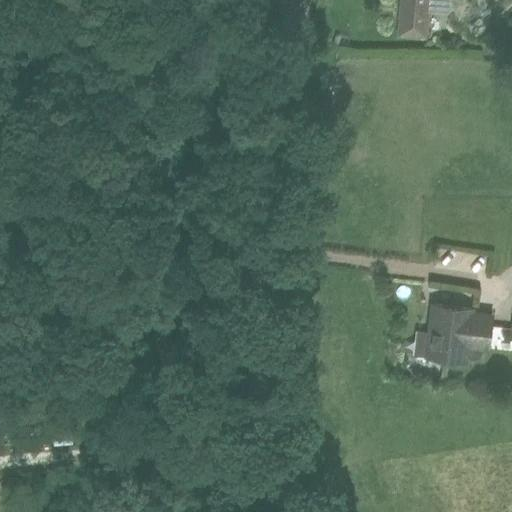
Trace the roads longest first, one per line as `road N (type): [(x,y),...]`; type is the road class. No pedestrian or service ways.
road 1 (unclassified): [(289,511),(260,381),(253,246),(264,155),(300,0)]
road 2 (track): [(0,462),(171,450),(223,424),(265,416)]
